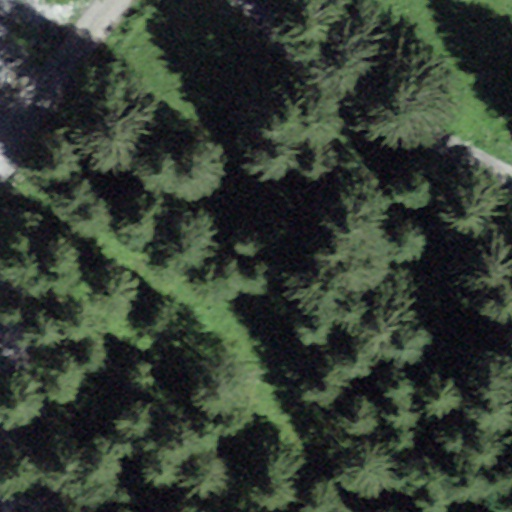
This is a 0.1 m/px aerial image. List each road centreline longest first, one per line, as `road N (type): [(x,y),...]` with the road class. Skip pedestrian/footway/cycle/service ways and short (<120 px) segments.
road 1 (track): [(511,189),(301,99),(236,0)]
road 2 (unclassified): [(114,0),(40,97),(0,134)]
